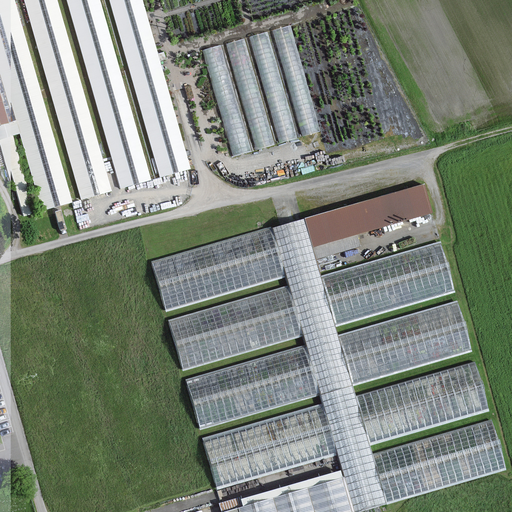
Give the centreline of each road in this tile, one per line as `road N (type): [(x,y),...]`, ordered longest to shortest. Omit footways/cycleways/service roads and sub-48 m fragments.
road 1 (unclassified): [(511,129),(0,258)]
road 2 (unclassified): [(41,511),(0,365)]
